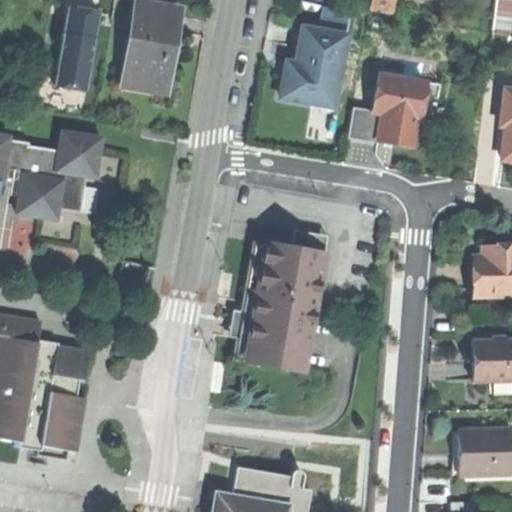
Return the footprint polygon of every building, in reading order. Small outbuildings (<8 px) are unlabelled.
[(369,0),(368,8),(391,11),(392,0),(369,0)] [(511,0),(494,0),(493,18),(511,19),(511,0)] [(124,76),(167,83),(171,57),(168,56),(170,47),(171,39),(174,39),(179,12),(136,4),(124,76)] [(56,85),(86,90),(100,13),(70,8),(56,85)] [(511,31),(511,19),(493,18),(492,29),(511,31)] [(279,99),(334,107),(345,35),(301,29),(299,45),(296,63),(291,62),(289,76),(283,75),(279,99)] [(165,93),(167,83),(124,76),(122,86),(165,93)] [(352,107),(348,138),(364,141),(378,142),(379,135),(391,136),(390,144),(412,147),(415,120),(418,105),(422,105),(425,83),(377,76),(372,110),(352,107)] [(439,85),(425,83),(422,105),(436,107),(439,85)] [(511,89),(503,88),(501,110),(506,111),(501,158),(511,159),(511,89)] [(26,139),(4,136),(0,159),(0,177),(16,180),(10,213),(51,220),(53,209),(75,212),(81,176),(93,178),(99,137),(58,131),(54,151),(24,146),(26,139)] [(378,142),(390,144),(391,136),(379,135),(378,142)] [(289,230),(286,248),(318,254),(321,235),(289,230)] [(286,248),(249,242),(239,299),(229,359),(298,370),(307,317),(300,316),(300,311),(306,311),(308,297),(311,297),(318,254),(286,248)] [(511,243),(497,244),(486,244),(486,254),(475,254),(465,254),(466,293),(511,292),(511,243)] [(475,244),(475,254),(486,254),(486,244),(475,244)] [(0,314),(0,335),(35,341),(38,320),(0,314)] [(35,341),(0,335),(0,440),(9,442),(10,432),(29,435),(27,446),(74,453),(83,399),(70,397),(72,381),(81,382),(86,351),(52,346),(51,356),(33,353),(35,341)] [(511,338),(470,340),(470,360),(471,382),(488,381),(511,380),(511,338)] [(511,392),(511,380),(488,381),(489,393),(511,392)] [(453,449),(453,473),(511,471),(511,450),(506,450),(505,427),(452,428),(453,449)] [(285,476),(232,468),(227,502),(216,511),(208,509),(207,511),(302,511),(306,490),(297,489),(298,477),(297,472),(295,470),(291,470),(287,470),(285,472),(285,476)] [(448,511),(475,511),(475,503),(449,503),(448,511)]
